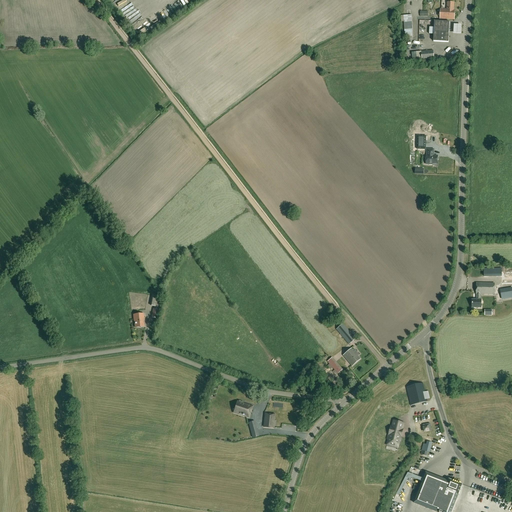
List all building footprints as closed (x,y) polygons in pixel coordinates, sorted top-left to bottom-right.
[(454,10),(454,3),(448,2),(447,9),(441,9),(440,19),(454,20),(455,10),(454,10)] [(412,29),(411,15),(401,16),(401,20),(404,20),(405,30),(405,39),(413,39),(412,29)] [(448,42),(449,22),(434,21),(434,28),(429,28),(429,34),(434,34),(433,41),(448,42)] [(422,61),(434,60),(433,51),(421,52),(422,61)] [(439,158),(438,157),(438,156),(434,156),(434,150),(427,149),(427,156),(426,156),(426,164),(432,165),(432,164),(437,164),(437,160),(438,160),(439,158)] [(511,271),(502,272),(502,268),(495,268),(490,268),(490,269),(488,269),(486,269),(486,275),(489,275),(489,277),(501,277),(502,285),(511,284),(511,271)] [(494,294),(495,284),(476,283),(476,294),(477,294),(477,300),(472,300),(472,308),(481,308),(481,300),(480,300),(480,294),(494,294)] [(502,300),(511,297),(511,287),(500,289),(502,300)] [(159,310),(159,308),(158,307),(160,297),(152,295),(150,306),(156,307),(155,309),(153,309),(151,318),(157,319),(159,310)] [(144,327),(143,321),(144,321),(143,314),(133,315),(134,322),(135,322),(135,328),(144,327)] [(349,344),(355,339),(343,324),(336,329),(349,344)] [(352,366),(360,359),(351,348),(343,356),(352,366)] [(341,370),(332,358),(327,362),(337,373),(341,370)] [(425,392),(423,383),(406,387),(411,406),(427,402),(427,399),(430,398),(428,391),(425,392)] [(239,401),(236,409),(241,410),(239,414),(249,417),(250,413),(248,412),(249,411),(251,411),(252,407),(243,404),(243,402),(239,401)] [(265,414),(264,427),(273,428),(274,415),(265,414)] [(421,437),(430,436),(429,415),(419,416),(421,437)] [(386,445),(398,448),(405,422),(398,419),(393,419),(386,445)] [(430,453),(432,443),(427,442),(426,444),(423,444),(422,451),(430,453)] [(455,482),(449,480),(449,481),(426,472),(414,503),(436,511),(438,510),(440,511),(439,511),(451,511),(458,495),(462,485),(456,482),(455,482)] [(488,509),(495,494),(478,488),(477,491),(474,491),(472,495),(473,496),(471,499),(473,500),(472,503),(488,509)]
